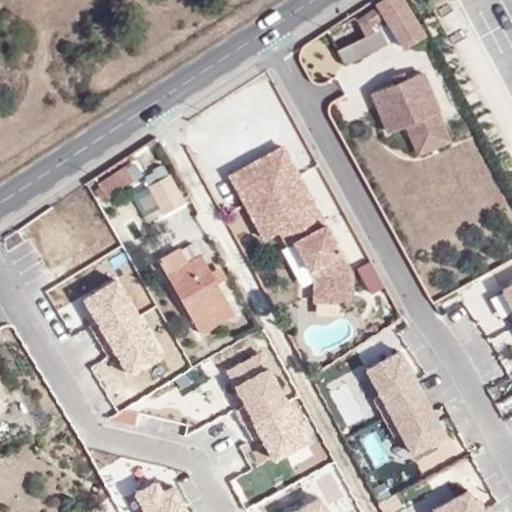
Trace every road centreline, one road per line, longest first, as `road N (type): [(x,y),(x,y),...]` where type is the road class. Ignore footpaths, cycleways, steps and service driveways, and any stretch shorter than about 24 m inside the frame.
road 1 (residential): [(264,31),(511,463)]
road 2 (residential): [(0,275),(93,432),(187,460),(222,511)]
road 3 (secondary): [(0,202),(264,31)]
